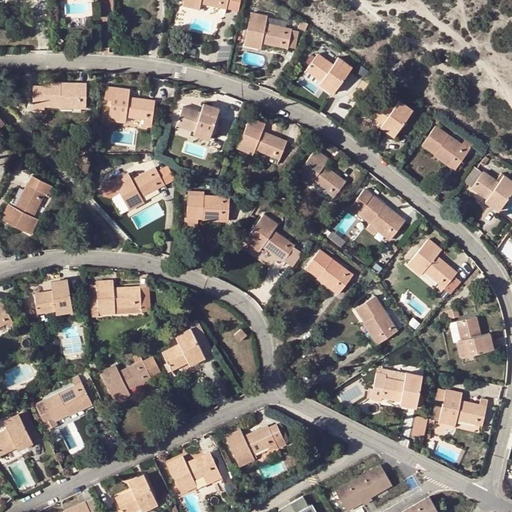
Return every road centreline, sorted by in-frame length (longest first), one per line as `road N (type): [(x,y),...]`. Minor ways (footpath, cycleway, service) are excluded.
road 1 (residential): [(0,61),(125,64),(281,105),(437,210),(496,274),(511,333)]
road 2 (residential): [(275,392),(265,337),(230,298),(153,268),(70,260),(0,270)]
road 3 (residential): [(275,392),(28,511)]
road 4 (residential): [(483,495),(275,392)]
road 5 (track): [(357,0),(511,111)]
